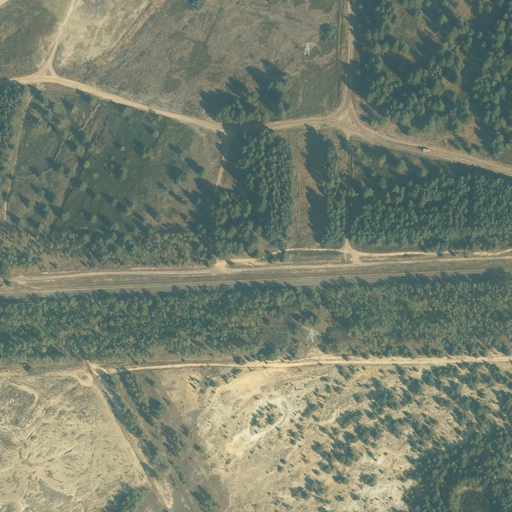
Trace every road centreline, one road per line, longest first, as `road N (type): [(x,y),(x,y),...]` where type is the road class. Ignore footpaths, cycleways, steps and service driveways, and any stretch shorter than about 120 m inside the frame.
road 1 (track): [(0,279),(511,257)]
road 2 (track): [(103,372),(511,360)]
road 3 (track): [(41,79),(228,133),(209,233),(219,271)]
road 4 (track): [(354,0),(348,123),(383,141),(511,173)]
road 5 (track): [(228,133),(348,123),(347,244),(355,264)]
